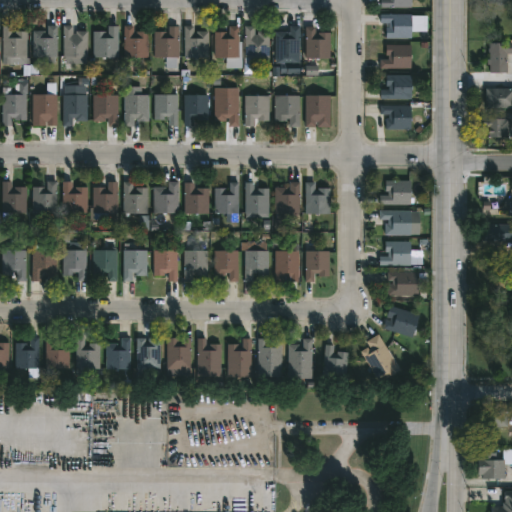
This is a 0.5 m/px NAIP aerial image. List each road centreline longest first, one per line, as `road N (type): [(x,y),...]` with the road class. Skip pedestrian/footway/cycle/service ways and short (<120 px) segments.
road 1 (residential): [(452,162),(0,159)]
road 2 (residential): [(356,312),(0,312)]
road 3 (residential): [(356,312),(356,0)]
road 4 (secondary): [(452,162),(447,447)]
road 5 (residential): [(356,3),(77,0)]
road 6 (secondary): [(452,0),(452,162)]
